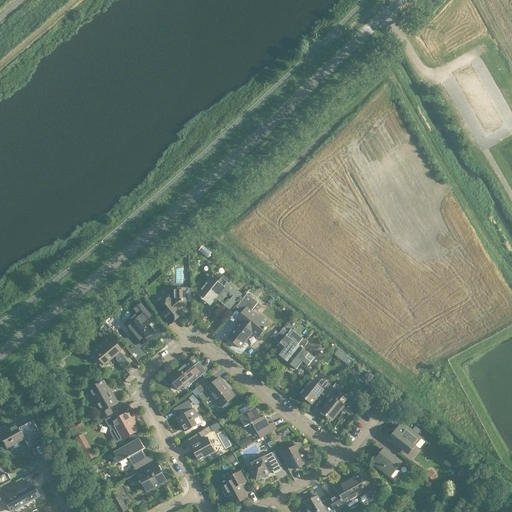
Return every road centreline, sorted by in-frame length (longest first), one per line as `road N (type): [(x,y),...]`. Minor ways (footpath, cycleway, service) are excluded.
road 1 (tertiary): [(0,353),(396,0)]
road 2 (residential): [(200,494),(146,397),(145,384),(186,346),(205,347),(346,457)]
